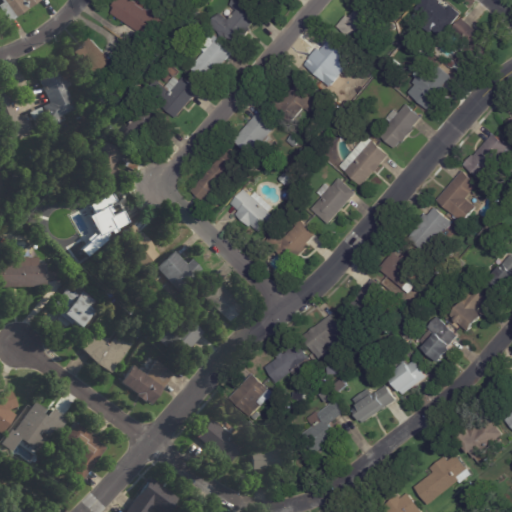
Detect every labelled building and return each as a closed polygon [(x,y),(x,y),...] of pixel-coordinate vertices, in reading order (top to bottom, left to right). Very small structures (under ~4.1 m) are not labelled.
[(37,0),(8,21),(0,9),(0,2),(2,1),(1,0),(37,0)] [(160,26),(149,42),(137,33),(139,31),(112,13),(116,7),(114,6),(118,0),(133,0),(164,20),(160,26)] [(245,0),(254,7),(261,13),(249,27),(250,29),(238,44),(228,36),(226,39),(209,25),(219,12),(228,19),(236,10),(230,4),(233,0),(245,0)] [(338,26),(348,15),(350,18),(365,0),(380,13),(353,44),(342,34),(344,31),(338,26)] [(440,0),(441,1),(440,2),(447,9),(451,5),(461,13),(441,36),(431,27),(428,31),(410,16),(416,8),(422,0),(440,0)] [(472,26),(481,33),(483,31),(495,41),(481,57),(483,58),(476,67),(474,65),(470,70),(457,59),(469,45),(453,30),(463,18),(472,26)] [(180,29),(184,33),(180,38),(176,33),(180,29)] [(233,53),(208,82),(192,67),(205,51),(200,47),(210,36),(212,38),(215,35),(234,51),(233,53)] [(103,51),(111,60),(117,54),(127,65),(105,86),(73,52),(89,36),(103,51)] [(329,40),(348,57),(336,70),(340,73),(329,85),(305,64),(327,38),(329,40)] [(394,60),(401,65),(397,70),(390,65),(394,60)] [(428,67),(432,62),(436,65),(431,70),(428,67)] [(60,74),(75,109),(49,121),(42,106),(49,103),(35,72),(55,63),(60,74)] [(171,65),(179,71),(175,76),(167,70),(171,65)] [(452,78),(445,86),(448,88),(430,110),(413,95),(439,65),(452,77),(452,78)] [(370,68),(375,73),(372,77),(366,73),(370,68)] [(294,86),(302,76),(320,92),(313,99),(318,103),(310,112),(304,108),(292,122),(271,103),(277,96),(283,101),(294,88),(293,87),(294,86)] [(198,92),(178,118),(146,92),(156,79),(166,87),(174,77),(181,82),(184,77),(200,90),(198,92)] [(11,100),(19,116),(25,113),(32,128),(6,141),(0,128),(0,88),(4,87),(11,100)] [(160,119),(135,148),(120,135),(134,118),(131,115),(143,102),(161,117),(160,119)] [(417,118),(409,128),(411,129),(399,143),(397,142),(392,148),(376,134),(387,122),(382,118),(390,109),(395,113),(403,104),(418,117),(417,118)] [(40,107),(46,122),(34,127),(28,112),(39,106),(40,107)] [(270,134),(253,155),(235,140),(260,110),(278,125),(270,134)] [(293,134),(300,140),(294,147),(287,141),(293,134)] [(385,155),(359,185),(337,165),(364,134),(386,154),(385,155)] [(492,168),(482,180),(465,166),(474,155),(475,156),(494,134),(511,148),(511,152),(496,171),(493,168),(492,168)] [(138,162),(134,171),(118,163),(107,186),(86,175),(95,158),(88,155),(94,143),(99,145),(102,140),(123,151),(121,153),(138,161),(138,162)] [(199,202),(187,191),(225,146),(238,157),(222,175),(230,182),(219,195),(212,188),(200,202),(199,202)] [(251,179),(245,174),(253,165),(259,170),(251,179)] [(278,181),(274,176),(281,170),(287,176),(281,183),(278,181)] [(469,192),(464,198),(475,206),(462,222),(436,200),(461,170),(476,183),(469,192)] [(352,193),(325,222),(308,207),(319,195),(314,190),(322,181),(327,186),(336,176),(353,192),(352,193)] [(252,191),(269,205),(265,210),(272,216),(256,234),(233,213),(236,210),(228,202),(240,188),(248,195),(252,191)] [(115,198),(123,214),(109,220),(111,223),(90,233),(77,208),(91,201),(94,207),(114,196),(115,198)] [(451,226),(447,230),(446,229),(426,252),(410,238),(419,228),(416,225),(426,214),(429,216),(436,208),(454,223),(451,226)] [(313,234),(305,242),(307,244),(289,263),(266,239),(274,231),(281,238),(294,224),(290,221),(295,216),(313,234)] [(134,226),(140,233),(141,232),(154,248),(153,249),(157,254),(137,271),(112,240),(132,224),(134,226)] [(490,230),(494,225),(501,230),(496,236),(490,230)] [(394,252),(401,258),(409,249),(425,262),(418,271),(424,276),(409,293),(380,269),(394,252)] [(174,253),(185,264),(191,258),(200,269),(177,290),(155,267),(173,251),(174,253)] [(511,282),(500,296),(485,284),(511,254),(511,282)] [(46,271),(46,286),(0,285),(0,264),(8,264),(8,258),(37,258),(37,264),(46,264),(46,271)] [(211,279),(217,285),(219,283),(231,295),(229,296),(241,307),(228,321),(195,290),(208,276),(211,279)] [(346,313),(378,281),(400,302),(368,335),(346,313)] [(72,322),(71,321),(69,324),(49,307),(65,289),(71,294),(77,287),(93,301),(87,307),(91,310),(77,326),(72,322)] [(487,301),(478,311),(483,316),(469,332),(452,316),(476,288),(489,299),(487,301)] [(342,341),(331,349),(327,344),(315,353),(304,337),(336,313),(348,330),(340,336),(343,340),(342,341)] [(201,334),(179,359),(157,339),(173,321),(178,325),(185,317),(203,332),(201,334)] [(458,337),(451,345),(452,346),(450,348),(452,350),(440,362),(424,348),(435,335),(427,328),(437,317),(458,336),(458,337)] [(96,364),(94,363),(79,347),(90,332),(107,345),(121,325),(135,336),(109,373),(96,364)] [(404,325),(409,331),(404,336),(399,330),(404,325)] [(309,360),(306,362),(310,368),(301,375),(297,369),(277,383),(266,367),(278,358),(277,356),(283,352),(284,354),(287,352),(284,349),(297,340),(310,359),(309,360)] [(172,373),(149,403),(144,400),(143,402),(134,395),(135,394),(119,382),(132,365),(145,375),(155,360),(172,373)] [(416,362),(427,377),(404,395),(390,376),(407,363),(409,366),(415,361),(416,362)] [(269,389),(270,390),(264,395),(268,399),(262,406),(258,402),(246,415),(230,400),(254,375),(269,389)] [(343,380),(346,384),(340,388),(337,384),(343,380)] [(324,389),(331,383),(335,388),(328,394),(324,389)] [(395,401),(364,423),(354,408),(387,385),(397,400),(395,401)] [(0,392),(9,389),(16,406),(7,409),(13,414),(0,431),(0,392)] [(297,393),(306,395),(305,401),(294,399),(295,393),(297,393)] [(345,414),(330,425),(339,436),(315,455),(301,437),(314,427),(308,419),(318,412),(320,413),(337,400),(346,413),(345,414)] [(44,414),(45,415),(51,408),(66,419),(57,432),(52,429),(47,436),(40,431),(37,435),(43,440),(35,451),(10,433),(33,402),(44,409),(41,413),(44,414)] [(215,414),(221,408),(225,412),(219,418),(215,414)] [(498,440),(476,458),(458,436),(486,412),(505,435),(498,440)] [(241,447),(228,463),(196,437),(210,419),(220,428),(224,422),(234,430),(230,435),(242,446),(241,447)] [(89,433),(96,438),(95,440),(104,447),(80,480),(67,470),(78,455),(61,442),(75,422),(89,433)] [(278,466),(251,469),(249,451),(257,450),(257,449),(275,447),(275,448),(290,447),(292,465),(287,466),(287,468),(281,469),(281,466),(278,466)] [(462,484),(460,482),(430,506),(417,488),(436,473),(432,469),(446,457),(450,462),(458,456),(473,475),(462,484)] [(162,488),(178,499),(167,511),(157,511),(152,508),(149,511),(125,511),(132,502),(131,500),(133,498),(134,499),(150,478),(162,488)] [(378,511),(408,490),(423,511),(378,511)] [(2,511),(12,503),(21,511),(2,511)]
